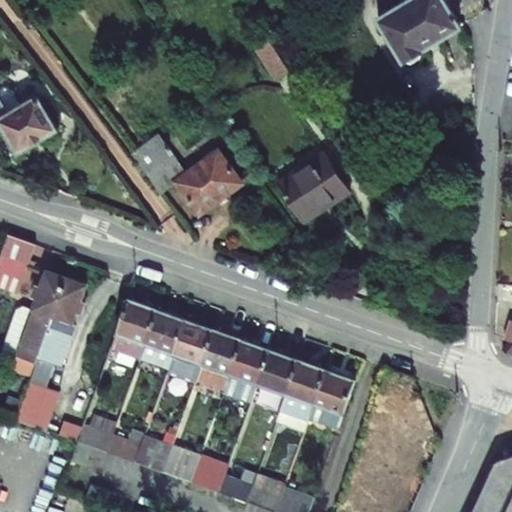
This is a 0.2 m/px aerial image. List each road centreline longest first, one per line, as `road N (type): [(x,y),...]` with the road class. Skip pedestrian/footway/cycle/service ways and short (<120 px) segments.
road 1 (residential): [(0,200),(477,369)]
road 2 (unclassified): [(477,369),(488,161),(508,0)]
road 3 (residential): [(444,511),(501,377)]
